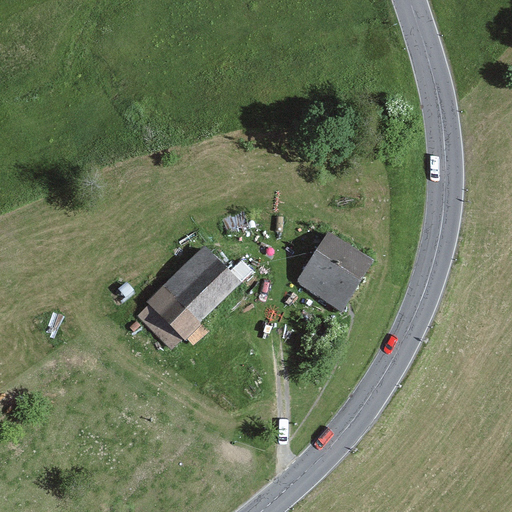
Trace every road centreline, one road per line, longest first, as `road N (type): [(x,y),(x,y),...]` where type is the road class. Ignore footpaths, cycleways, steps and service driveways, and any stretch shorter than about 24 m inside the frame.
road 1 (primary): [(409,0),(431,63),(445,152),(431,271),(394,360),(357,415),(261,511)]
road 2 (track): [(286,511),(274,303)]
